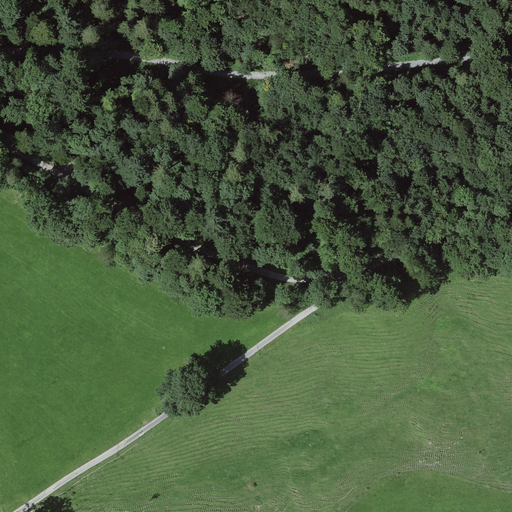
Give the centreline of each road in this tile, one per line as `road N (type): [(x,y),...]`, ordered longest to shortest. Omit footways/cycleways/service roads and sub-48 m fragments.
road 1 (track): [(0,51),(125,56),(226,75),(511,55)]
road 2 (track): [(346,273),(340,288),(165,416),(17,511)]
road 3 (track): [(0,143),(248,268),(298,280),(346,273)]
road 4 (track): [(346,273),(511,218)]
